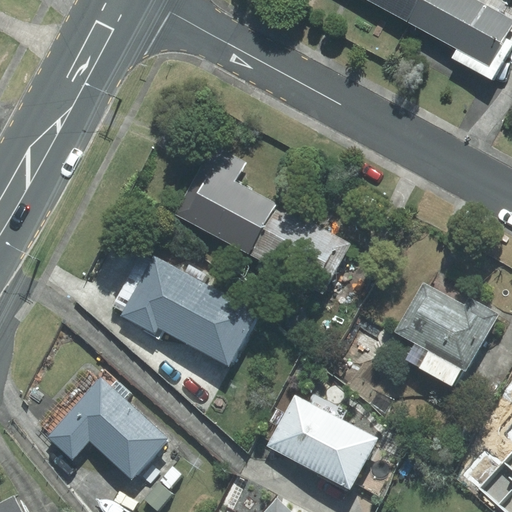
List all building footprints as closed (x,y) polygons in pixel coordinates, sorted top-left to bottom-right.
[(377,0),(419,22),(430,0),(377,0)] [(511,13),(485,0),(430,0),(419,22),(468,47),(462,58),(503,79),(511,62),(511,13)] [(286,204),(209,165),(183,215),(260,255),(286,204)] [(362,243),(286,204),(260,255),(335,294),(362,243)] [(273,312),(162,254),(153,271),(130,315),(166,334),(169,328),(244,366),(273,312)] [(436,286),(430,283),(404,331),(439,350),(474,368),(479,370),(509,314),(477,297),(473,305),(436,286)] [(474,368),(439,350),(430,368),(465,386),(474,368)] [(183,438),(108,374),(96,388),(55,436),(82,460),(99,440),(146,480),(183,438)] [(389,439),(301,395),(276,444),(364,489),(389,439)] [(511,511),(511,452),(480,488),(507,511),(511,511)] [(179,466),(167,480),(177,489),(189,475),(179,466)] [(165,482),(150,499),(164,511),(167,507),(179,493),(165,482)] [(29,511),(20,495),(0,506),(0,511),(29,511)] [(301,511),(284,497),(275,507),(270,511),(301,511)]
